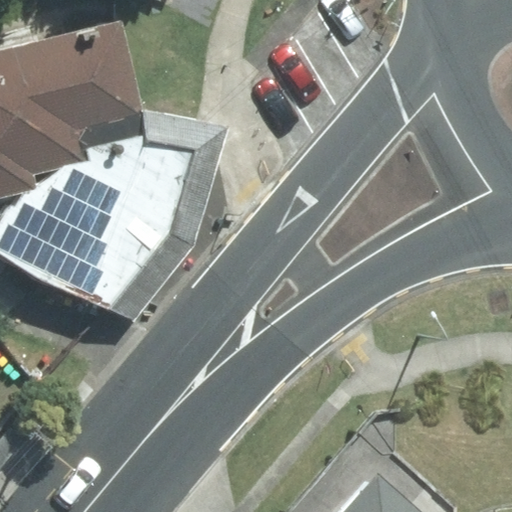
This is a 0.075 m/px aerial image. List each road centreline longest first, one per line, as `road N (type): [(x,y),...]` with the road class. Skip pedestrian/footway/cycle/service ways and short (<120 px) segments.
road 1 (secondary): [(100,485),(295,198),(439,56)]
road 2 (secondary): [(504,180),(100,485)]
road 3 (primary): [(504,180),(456,143),(436,86),(439,56)]
